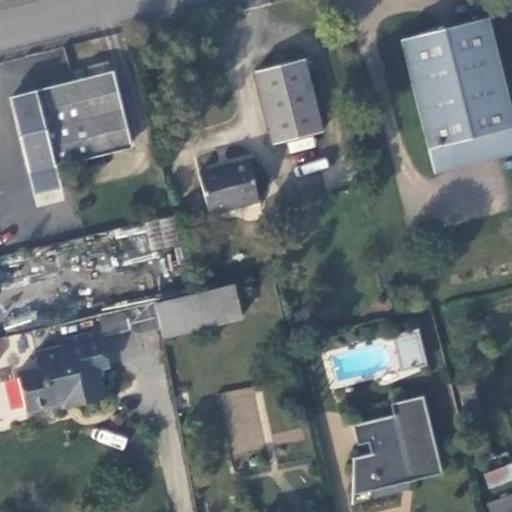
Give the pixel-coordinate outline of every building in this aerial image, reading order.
[(511,111),(488,17),(400,39),(434,173),(511,153),(511,111)] [(305,58),(255,71),(273,143),(324,130),(305,58)] [(91,78),(112,73),(108,61),(87,65),(91,78)] [(129,145),(112,73),(91,78),(72,83),(10,98),(28,170),(67,160),(129,145)] [(248,158),(197,170),(209,213),(259,201),(248,158)] [(61,189),(33,193),(35,205),(63,201),(61,189)] [(234,283),(154,302),(161,330),(163,338),(243,319),(234,283)] [(101,329),(102,335),(130,328),(139,335),(161,330),(154,302),(154,301),(97,314),(101,329)] [(42,364),(18,371),(27,410),(51,405),(53,406),(64,404),(64,401),(71,400),(73,404),(105,397),(98,367),(109,365),(102,335),(101,329),(60,338),(61,344),(39,350),(42,364)] [(392,336),(397,353),(409,350),(414,367),(426,363),(417,329),(392,336)] [(409,350),(397,353),(402,369),(414,367),(409,350)] [(4,382),(11,411),(24,408),(17,379),(4,382)] [(222,392),(227,452),(263,450),(258,389),(222,392)] [(353,457),(352,495),(401,483),(398,473),(406,470),(408,475),(434,468),(425,434),(428,429),(413,420),(412,413),(421,399),(417,396),(390,402),(393,414),(352,425),(357,444),(368,441),(371,453),(353,457)] [(511,478),(511,460),(507,450),(484,459),(488,470),(483,473),(489,488),(511,478)] [(511,511),(511,494),(487,504),(489,511),(511,511)]
